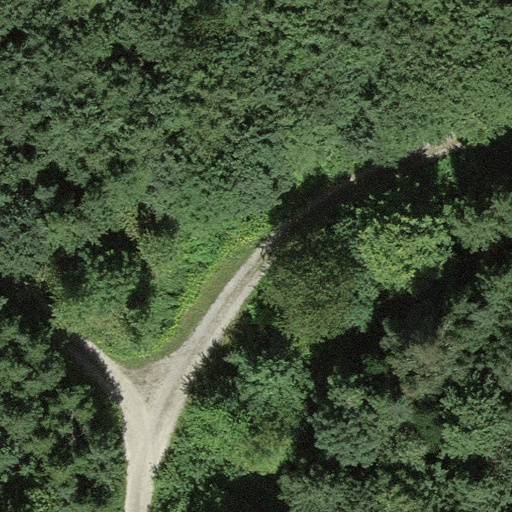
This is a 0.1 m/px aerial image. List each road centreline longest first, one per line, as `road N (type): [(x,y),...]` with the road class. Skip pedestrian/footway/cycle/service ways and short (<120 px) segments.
road 1 (track): [(137,511),(165,410),(201,345),(287,238),(335,196),(511,114)]
road 2 (track): [(0,275),(165,410)]
